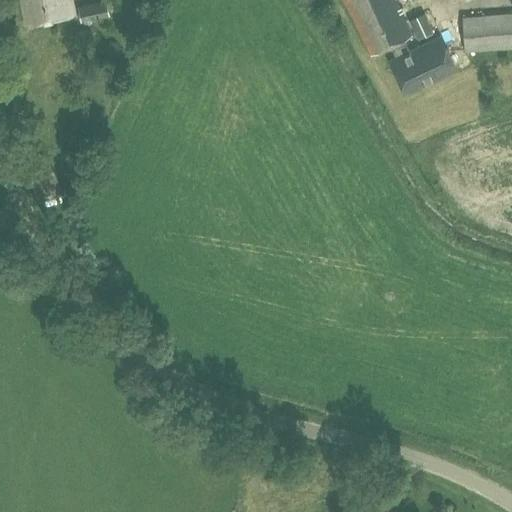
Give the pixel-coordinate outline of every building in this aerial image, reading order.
[(19,0),(24,23),(75,13),(72,0),(19,0)] [(81,21),(110,14),(106,0),(96,0),(77,4),(81,21)] [(343,0),(369,55),(394,44),(405,38),(412,35),(396,0),(343,0)] [(511,12),(462,17),(465,49),(511,44),(511,12)] [(406,91),(456,67),(441,36),(410,50),(405,38),(394,44),(398,54),(390,59),(406,91)] [(40,198),(63,189),(54,166),(30,176),(40,198)]
